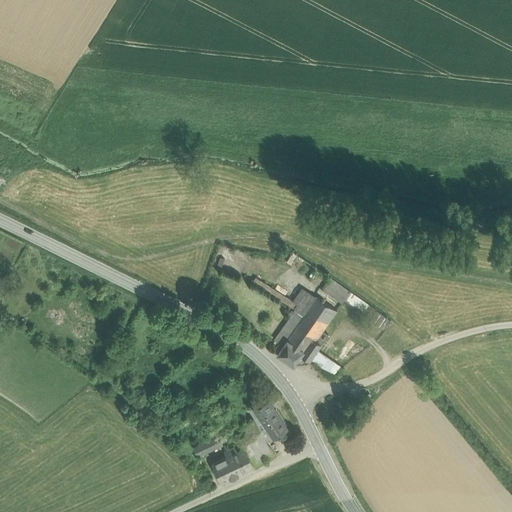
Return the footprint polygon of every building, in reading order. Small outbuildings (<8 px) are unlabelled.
[(350,292),(331,278),(323,289),(342,303),(344,300),(350,292)] [(305,315),(317,297),(303,288),(291,306),(296,309),(297,309),(305,315)] [(376,310),(350,292),(344,300),(370,318),(376,310)] [(299,324),(287,340),(313,357),(318,350),(328,335),(323,331),(337,310),(317,297),(305,315),(299,324)] [(274,340),(279,343),(279,342),(283,345),(287,340),(299,324),(291,318),(297,309),(296,309),(274,340)] [(305,315),(297,309),(291,318),(299,324),(305,315)] [(390,320),(376,310),(370,318),(369,319),(384,329),(390,320)] [(313,357),(287,340),(283,345),(279,342),(279,343),(273,350),(278,353),(278,354),(293,365),(298,358),(300,360),(302,357),(309,362),(311,360),(313,357)] [(327,357),(318,350),(313,357),(311,360),(321,366),(327,357)] [(333,361),(327,357),(321,366),(326,370),(333,361)] [(340,366),(333,361),(326,370),(327,371),(328,370),(334,375),(340,366)] [(154,392),(146,397),(159,416),(167,411),(154,392)] [(287,425),(268,397),(250,406),(256,416),(260,414),(273,435),(287,425)] [(345,413),(341,410),(341,409),(340,410),(339,410),(340,410),(337,415),(336,414),(336,415),(337,416),(336,416),(337,416),(341,419),(341,420),(342,419),(345,419),(345,418),(346,417),(347,417),(347,416),(346,416),(346,414),(346,413),(345,413)] [(256,416),(239,428),(251,445),(246,447),(254,465),(274,452),(266,440),(273,435),(260,414),(256,416)] [(223,444),(226,442),(218,428),(215,429),(217,434),(223,444)] [(217,434),(193,445),(198,455),(223,444),(217,434)] [(237,448),(226,453),(227,456),(213,462),(222,481),(254,465),(246,447),(238,451),(237,448)]
